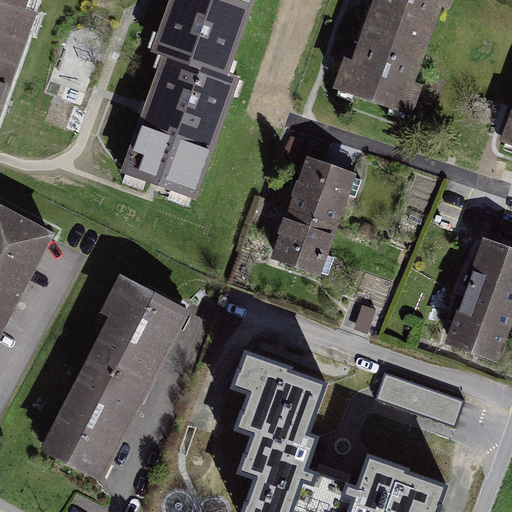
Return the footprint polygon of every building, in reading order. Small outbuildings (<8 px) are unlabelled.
[(31,0),(0,0),(0,1),(27,11),(31,0)] [(259,0),(167,0),(149,52),(163,57),(232,81),(259,0)] [(463,0),(365,0),(357,22),(442,55),(463,0)] [(0,109),(34,14),(27,11),(0,1),(0,109)] [(442,55),(357,22),(329,93),(415,126),(442,55)] [(120,178),(193,203),(235,82),(232,81),(163,57),(144,110),(120,178)] [(511,107),(500,146),(511,150),(511,107)] [(356,183),(300,165),(268,265),(325,283),(356,183)] [(60,238),(0,206),(0,316),(13,324),(60,238)] [(511,260),(478,247),(440,344),(496,365),(511,324),(511,260)] [(121,288),(77,374),(147,409),(191,323),(121,288)] [(0,348),(13,324),(0,316),(0,348)] [(269,356),(217,480),(196,471),(178,511),(243,511),(246,506),(260,511),(268,511),(324,379),(269,356)] [(77,374),(38,460),(104,490),(147,409),(77,374)] [(425,511),(456,448),(400,422),(358,511),(425,511)]
